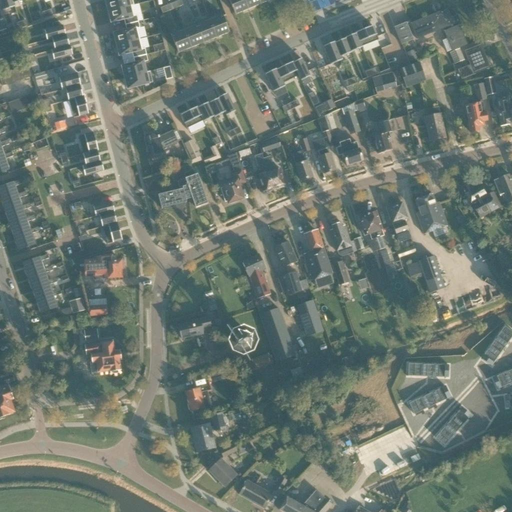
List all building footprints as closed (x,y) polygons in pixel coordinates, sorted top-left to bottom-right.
[(0,0),(0,3),(3,11),(14,7),(13,4),(12,0),(0,0)] [(107,0),(106,0),(108,12),(129,7),(134,5),(132,0),(107,0)] [(180,0),(170,4),(172,10),(183,6),(180,0)] [(229,0),(235,15),(248,9),(243,0),(229,0)] [(243,0),(248,9),(260,4),(258,0),(243,0)] [(170,4),(160,8),(162,14),(172,10),(170,4)] [(129,7),(108,12),(111,23),(123,20),(125,25),(138,22),(136,16),(131,17),(129,7)] [(451,17),(448,10),(411,24),(417,39),(442,29),(447,39),(442,41),(446,52),(466,44),(459,25),(461,24),(457,15),(451,17)] [(208,18),(216,37),(229,32),(221,13),(208,18)] [(196,23),(203,42),(216,37),(208,18),(196,23)] [(126,31),(114,34),(116,45),(139,39),(137,29),(139,28),(138,22),(125,25),(126,31)] [(183,28),(191,47),(203,42),(196,23),(183,28)] [(394,27),(401,45),(413,40),(406,23),(394,27)] [(63,26),(44,31),(46,41),(51,39),(66,35),(65,35),(63,26)] [(372,26),(356,33),(361,47),(378,40),(372,26)] [(178,53),(191,47),(183,28),(170,33),(178,53)] [(355,34),(345,38),(351,52),(361,48),(361,47),(356,33),(355,33),(355,34)] [(66,35),(51,39),(54,50),(69,46),(66,35)] [(345,39),(335,43),(340,57),(351,53),(351,52),(345,38),(344,38),(345,39)] [(139,39),(116,45),(119,56),(121,56),(131,53),(133,58),(146,55),(144,49),(142,49),(139,39)] [(334,42),(323,47),(330,65),(342,60),(340,57),(335,43),(334,42)] [(154,53),(165,50),(163,44),(153,46),(154,53)] [(54,50),(51,51),(53,60),(72,55),(70,46),(69,46),(54,50)] [(475,73),(489,67),(482,51),(480,46),(471,49),(472,50),(466,52),(471,66),(459,70),(462,79),(475,74),(475,73)] [(449,53),(454,64),(464,60),(459,49),(449,53)] [(410,63),(417,60),(413,50),(406,53),(410,63)] [(123,66),(122,67),(124,78),(145,73),(143,63),(148,61),(146,55),(133,58),(134,64),(123,66)] [(292,62),(292,63),(298,76),(301,81),(309,77),(301,59),(293,63),(292,62)] [(292,63),(276,70),(283,84),(298,76),(292,63)] [(399,70),(406,88),(425,81),(419,63),(399,70)] [(50,66),(52,75),(61,73),(59,64),(50,66)] [(21,68),(24,78),(30,76),(26,66),(21,68)] [(172,79),(169,67),(163,68),(163,69),(165,77),(165,80),(172,79)] [(19,80),(24,78),(21,68),(15,70),(19,80)] [(276,69),(264,75),(273,92),(284,87),(283,84),(276,70),(276,69)] [(13,82),(19,80),(15,70),(9,72),(13,82)] [(7,84),(13,82),(9,72),(4,74),(7,84)] [(48,78),(46,72),(34,75),(36,81),(42,80),(48,78)] [(145,73),(124,78),(127,89),(152,83),(150,72),(145,73)] [(77,74),(58,79),(61,91),(65,90),(80,86),(77,74)] [(384,91),(380,76),(371,79),(376,93),(384,91)] [(496,94),(492,78),(483,79),(486,96),(496,94)] [(487,99),(483,83),(472,86),(476,102),(487,99)] [(80,86),(65,90),(68,101),(69,101),(83,97),(83,96),(82,96),(80,86)] [(30,95),(34,105),(39,104),(36,93),(30,95)] [(217,98),(218,99),(224,113),(226,116),(235,112),(226,94),(217,98)] [(28,107),(34,105),(30,95),(25,97),(28,107)] [(511,121),(511,109),(511,107),(509,95),(495,98),(498,109),(497,110),(500,126),(509,125),(508,123),(511,121)] [(23,109),(28,107),(25,97),(19,99),(23,109)] [(83,97),(69,101),(73,118),(88,115),(83,97)] [(17,111),(23,109),(19,99),(14,101),(17,111)] [(208,103),(207,103),(214,117),(214,118),(215,117),(224,113),(218,99),(208,104),(208,103)] [(331,100),(322,105),(326,112),(335,108),(331,100)] [(11,113),(17,111),(14,101),(8,103),(11,113)] [(262,102),(249,109),(254,119),(267,112),(262,102)] [(464,106),(470,133),(479,131),(478,128),(484,126),(483,122),(486,121),(484,112),(483,112),(481,102),(464,106)] [(197,107),(196,107),(201,119),(203,121),(203,122),(214,117),(207,103),(197,108),(197,107)] [(343,115),(354,112),(356,111),(354,104),(341,109),(343,115)] [(322,105),(315,109),(318,116),(326,112),(322,105)] [(196,107),(180,115),(185,126),(186,129),(203,121),(201,119),(196,107)] [(438,107),(425,110),(426,118),(430,117),(440,115),(438,107)] [(350,135),(359,131),(353,113),(344,116),(350,135)] [(424,118),(429,142),(445,138),(440,115),(430,117),(426,118),(424,118)] [(319,157),(324,173),(335,170),(330,153),(329,153),(327,148),(333,146),(323,117),(317,119),(322,132),(324,138),(311,143),(314,152),(318,151),(319,156),(319,157)] [(378,152),(378,154),(391,150),(388,139),(390,138),(388,133),(397,130),(394,120),(378,124),(381,135),(373,137),(378,152)] [(59,133),(54,133),(55,139),(72,136),(70,122),(57,124),(59,133)] [(144,137),(149,155),(162,152),(161,150),(177,142),(176,141),(173,134),(172,131),(159,137),(158,136),(157,136),(157,133),(144,137)] [(93,133),(78,137),(83,154),(82,155),(82,156),(97,151),(98,151),(93,133)] [(279,137),(273,139),(279,156),(285,154),(279,137)] [(373,137),(365,140),(369,154),(378,152),(373,137)] [(312,177),(307,161),(306,161),(303,152),(309,150),(305,139),(299,141),(302,151),(292,154),(295,164),(301,181),(312,177)] [(192,140),(184,144),(192,160),(200,157),(192,140)] [(272,140),(260,144),(262,150),(274,146),(272,140)] [(341,147),(335,148),(338,156),(343,155),(347,166),(363,161),(357,142),(350,144),(349,142),(347,141),(341,143),(340,145),(341,147)] [(70,153),(78,152),(78,144),(70,144),(70,153)] [(97,151),(82,156),(85,166),(100,162),(97,151)] [(228,155),(234,174),(236,181),(223,185),(223,187),(220,188),(225,202),(228,201),(229,203),(242,198),(238,184),(244,182),(241,172),(242,171),(236,153),(228,155)] [(273,188),(263,159),(262,154),(254,156),(258,170),(259,170),(260,172),(261,172),(261,174),(259,175),(264,191),(273,188)] [(215,160),(213,156),(203,160),(205,165),(215,160)] [(263,159),(273,188),(285,184),(280,168),(274,170),(273,168),(274,167),(270,156),(263,159)] [(85,166),(82,167),(84,176),(103,171),(101,161),(100,162),(85,166)] [(182,211),(184,207),(183,206),(184,204),(185,204),(185,203),(186,203),(185,200),(192,198),(195,208),(207,204),(197,174),(195,175),(193,170),(184,173),(186,178),(177,181),(180,190),(158,196),(161,209),(162,209),(165,209),(170,209),(177,211),(180,212),(181,210),(182,211)] [(504,178),(495,182),(501,196),(504,195),(508,204),(511,202),(511,180),(510,175),(509,176),(507,175),(505,177),(504,178)] [(17,195),(14,187),(13,183),(0,187),(0,197),(1,202),(17,196),(17,195)] [(473,188),(471,184),(463,188),(468,199),(471,205),(474,204),(482,219),(502,208),(494,193),(488,196),(481,184),(473,188)] [(438,202),(435,203),(432,194),(414,200),(418,212),(416,213),(423,234),(447,226),(438,202)] [(21,207),(18,199),(17,196),(1,202),(6,214),(21,208),(21,207)] [(468,199),(463,201),(467,208),(472,205),(471,205),(468,199)] [(111,202),(92,208),(95,217),(98,216),(113,212),(114,212),(111,202)] [(400,203),(397,202),(395,203),(394,205),(386,208),(398,243),(411,239),(404,219),(407,217),(402,202),(400,203)] [(25,219),(22,211),(21,208),(6,214),(10,225),(25,220),(25,219)] [(379,237),(377,231),(382,230),(376,211),(367,214),(378,250),(381,256),(384,266),(390,264),(384,248),(385,248),(381,237),(379,237)] [(113,212),(98,216),(102,227),(117,223),(117,222),(116,222),(113,212)] [(378,250),(367,214),(367,215),(359,218),(362,228),(361,228),(364,236),(369,234),(371,240),(369,241),(373,252),(376,251),(378,257),(381,256),(378,250)] [(29,231),(26,222),(25,220),(10,225),(14,237),(30,232),(29,231)] [(343,227),(341,222),(332,225),(334,230),(331,231),(337,251),(337,252),(337,253),(338,254),(338,255),(339,256),(340,256),(341,256),(342,256),(343,256),(353,253),(353,252),(356,251),(353,241),(350,242),(345,226),(343,227)] [(117,223),(102,227),(107,245),(122,241),(117,223)] [(321,245),(315,229),(306,232),(309,242),(307,243),(310,251),(304,254),(312,280),(332,273),(323,244),(321,245)] [(34,245),(30,234),(30,232),(14,237),(18,250),(34,245)] [(363,248),(360,238),(353,240),(357,251),(363,248)] [(274,247),(283,267),(297,261),(287,241),(274,247)] [(413,246),(396,252),(399,258),(415,252),(413,246)] [(250,276),(258,298),(270,294),(262,270),(265,268),(259,254),(242,262),(249,277),(250,276)] [(501,254),(497,257),(501,264),(505,261),(501,254)] [(419,261),(430,293),(445,288),(434,256),(419,261)] [(96,260),(84,261),(85,277),(93,276),(94,280),(104,279),(122,278),(121,269),(122,269),(122,261),(115,261),(115,257),(96,258),(96,260)] [(43,270),(40,262),(39,258),(23,264),(28,276),(43,271),(43,270)] [(332,265),(341,295),(350,292),(347,283),(348,283),(342,262),(332,265)] [(385,266),(389,280),(394,279),(392,273),(395,272),(392,264),(385,266)] [(353,277),(366,275),(365,269),(352,272),(353,277)] [(47,282),(44,273),(43,271),(28,276),(32,288),(47,283),(47,282)] [(280,276),(286,296),(302,291),(296,271),(280,276)] [(51,293),(48,285),(47,283),(32,288),(36,300),(52,295),(51,293)] [(56,308),(52,297),(52,295),(36,300),(40,313),(56,308)] [(69,302),(72,314),(85,311),(81,299),(69,302)] [(106,299),(89,301),(89,307),(90,317),(107,316),(106,305),(106,299)] [(214,300),(207,302),(210,312),(217,309),(214,300)] [(307,337),(323,332),(312,300),(296,305),(307,337)] [(260,315),(263,324),(276,361),(292,356),(293,358),(296,357),(278,308),(260,315)] [(436,319),(432,309),(422,313),(426,323),(436,319)] [(182,340),(203,335),(202,331),(211,329),(208,317),(192,321),(192,323),(179,326),(182,340)] [(222,326),(220,318),(214,319),(216,328),(222,326)] [(502,331),(484,356),(494,363),(511,338),(511,331),(505,326),(502,331)] [(86,331),(84,331),(85,339),(98,338),(97,329),(92,330),(86,331)] [(250,334),(243,331),(237,333),(233,340),(236,347),(242,350),(249,348),(252,341),(250,334)] [(114,351),(113,341),(101,343),(101,344),(84,346),(86,355),(91,355),(92,363),(90,363),(91,374),(109,371),(113,374),(118,373),(119,370),(121,370),(120,360),(121,360),(120,351),(114,351)] [(251,360),(255,370),(272,363),(268,354),(251,360)] [(408,364),(407,376),(440,378),(443,378),(444,365),(408,364)] [(293,381),(303,378),(300,368),(290,371),(293,381)] [(511,370),(497,377),(502,388),(511,383),(511,370)] [(207,377),(209,383),(227,377),(225,371),(207,377)] [(0,419),(3,418),(2,417),(15,413),(10,400),(12,399),(7,384),(0,386),(0,419)] [(441,388),(408,403),(414,415),(446,399),(441,388)] [(207,391),(200,393),(199,389),(186,392),(189,404),(188,404),(190,410),(191,410),(191,411),(202,408),(203,413),(212,410),(207,391)] [(459,410),(435,438),(444,446),(468,419),(459,410)] [(227,428),(223,413),(212,416),(215,426),(210,427),(209,424),(192,429),(198,452),(216,448),(211,432),(227,428)] [(237,451),(234,444),(221,451),(224,458),(237,451)] [(420,460),(418,454),(406,460),(409,465),(420,460)] [(237,476),(221,459),(210,470),(225,487),(237,476)] [(274,489),(280,493),(287,481),(282,478),(274,489)] [(239,494),(264,508),(272,494),(247,480),(239,494)] [(296,480),(292,485),(296,489),(300,484),(296,480)] [(318,509),(308,503),(305,508),(285,497),(277,511),(319,511),(317,511),(318,509)]
